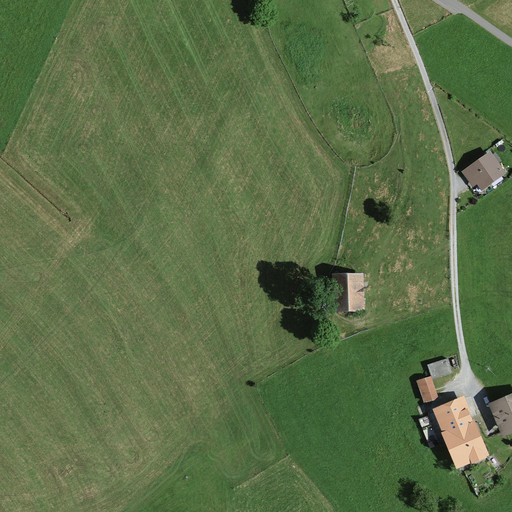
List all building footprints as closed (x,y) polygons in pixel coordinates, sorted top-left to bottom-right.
[(475,177),(481,186),(500,173),(490,157),(465,174),(470,180),(475,177)] [(336,278),(337,309),(360,308),(359,277),(336,278)] [(452,372),(447,358),(427,365),(432,379),(452,372)] [(430,378),(418,382),(424,401),(436,397),(430,378)] [(511,426),(511,400),(495,408),(504,430),(511,426)] [(460,462),(482,453),(460,401),(438,411),(460,462)]
